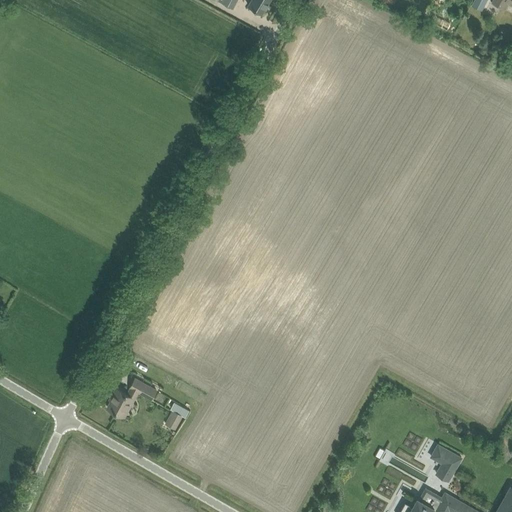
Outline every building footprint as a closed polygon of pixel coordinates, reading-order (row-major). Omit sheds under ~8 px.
[(250,0),(248,5),(262,13),(269,0),(219,0),(232,7),(236,0),(250,0)] [(473,0),(472,4),(479,8),(481,9),(486,0),(473,0)] [(508,3),(511,5),(511,0),(493,0),(492,2),(505,9),(508,3)] [(107,407),(124,416),(138,391),(152,399),(157,390),(135,377),(130,386),(131,387),(127,393),(116,387),(112,393),(114,394),(107,407)] [(173,409),(168,418),(178,424),(183,414),(173,409)] [(461,456),(438,443),(431,455),(442,461),(436,472),(448,479),(461,456)] [(495,511),(480,511),(471,506),(467,511),(511,511),(511,485),(495,511)] [(431,511),(434,508),(440,511),(449,511),(457,498),(445,491),(441,498),(432,493),(427,502),(417,497),(413,505),(405,501),(398,511),(431,511)]
